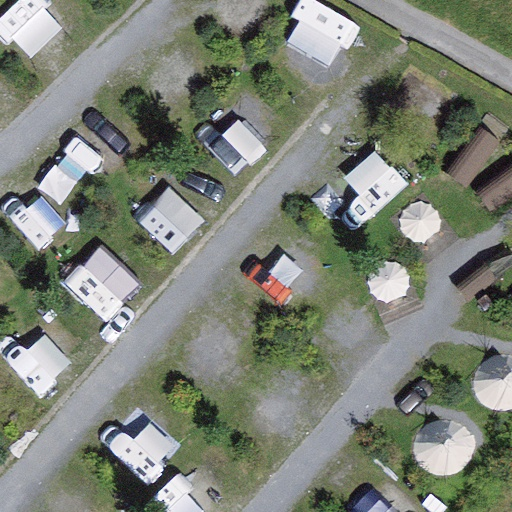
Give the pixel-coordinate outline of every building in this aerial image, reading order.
[(252,101),(208,147),(244,181),(288,135),(252,101)] [(324,214),(360,244),(400,196),(364,166),(324,214)] [(8,238),(42,276),(78,244),(44,206),(8,238)] [(68,287),(93,320),(135,288),(110,255),(68,287)] [(13,351),(48,382),(76,352),(41,320),(13,351)] [(178,395),(218,421),(257,360),(218,334),(178,395)] [(102,474),(142,509),(192,453),(152,418),(102,474)] [(209,480),(175,511),(239,511),(240,511),(209,480)]
